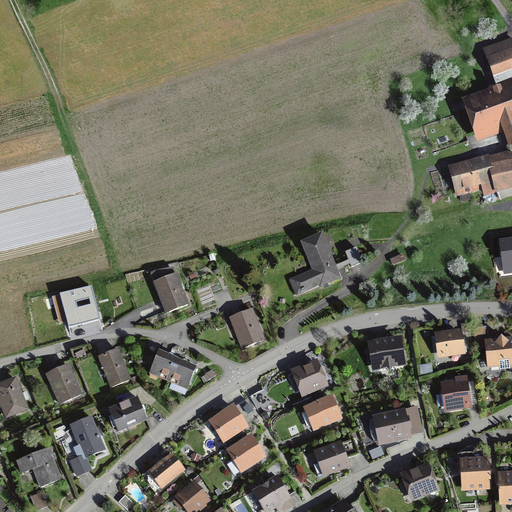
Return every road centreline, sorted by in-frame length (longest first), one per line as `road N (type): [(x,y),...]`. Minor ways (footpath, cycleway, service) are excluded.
road 1 (residential): [(511,308),(377,316),(330,329),(238,375)]
road 2 (residential): [(238,375),(143,445),(73,511)]
road 3 (residential): [(170,338),(110,334),(0,363)]
